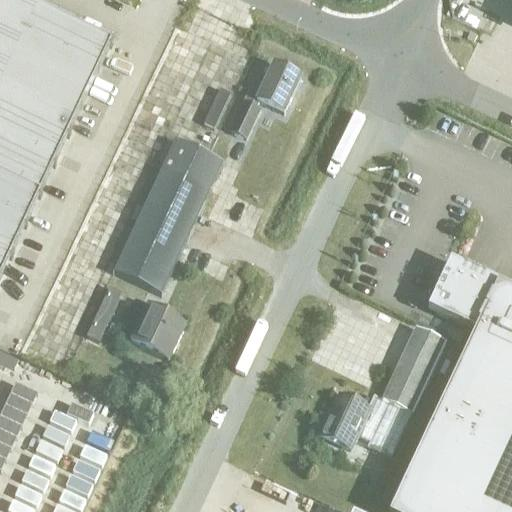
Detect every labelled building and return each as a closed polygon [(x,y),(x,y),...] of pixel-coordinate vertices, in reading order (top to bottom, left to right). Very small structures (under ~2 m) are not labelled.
[(10,0),(0,0),(0,281),(111,47),(10,0)] [(231,136),(246,143),(260,113),(256,111),(259,106),(284,118),(301,81),(274,69),(261,96),(250,91),(243,106),(244,106),(231,136)] [(219,120),(229,95),(221,91),(210,117),(219,120)] [(161,298),(211,191),(222,167),(175,145),(114,276),(161,298)] [(511,511),(511,298),(457,273),(437,316),(477,335),(474,342),(393,511),(511,511)] [(101,344),(123,294),(109,288),(87,338),(101,344)] [(168,364),(186,328),(147,310),(130,346),(168,364)] [(416,332),(396,373),(381,404),(411,418),(446,346),(416,332)] [(34,388),(23,423),(46,430),(57,395),(34,388)] [(65,397),(45,450),(74,461),(54,511),(82,511),(111,438),(90,431),(98,410),(65,397)] [(350,454),(369,413),(339,399),(320,440),(350,454)] [(35,485),(23,511),(48,511),(56,495),(35,485)]
